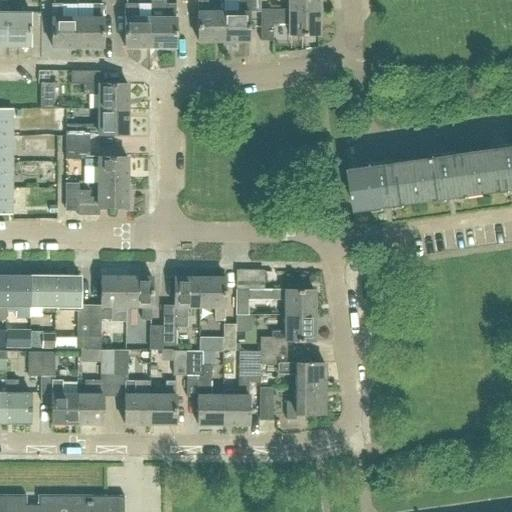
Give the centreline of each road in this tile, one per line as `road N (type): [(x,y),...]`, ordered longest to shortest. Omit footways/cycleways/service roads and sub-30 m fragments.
road 1 (residential): [(0,446),(287,445),(348,432),(331,236)]
road 2 (residential): [(175,93),(192,82),(336,61),(354,36),(350,0)]
road 3 (residential): [(175,93),(120,63),(0,64)]
road 4 (residential): [(511,214),(331,236)]
road 5 (residential): [(331,236),(165,234)]
road 6 (residential): [(165,234),(0,233)]
road 7 (residential): [(165,234),(166,116),(175,93)]
